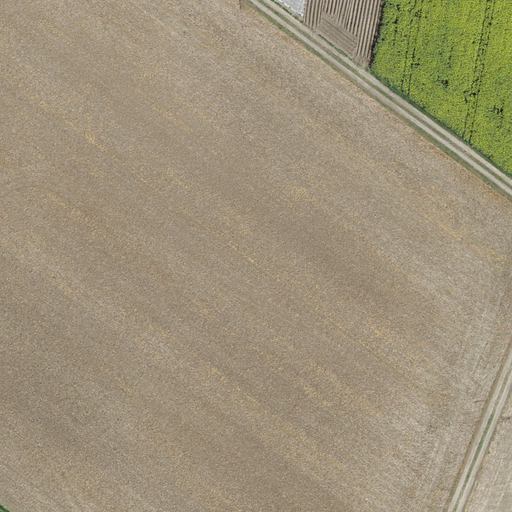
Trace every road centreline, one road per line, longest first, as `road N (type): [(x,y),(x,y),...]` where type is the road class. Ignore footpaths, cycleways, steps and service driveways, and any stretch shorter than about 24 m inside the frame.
road 1 (track): [(511,190),(254,0)]
road 2 (track): [(456,511),(511,368)]
